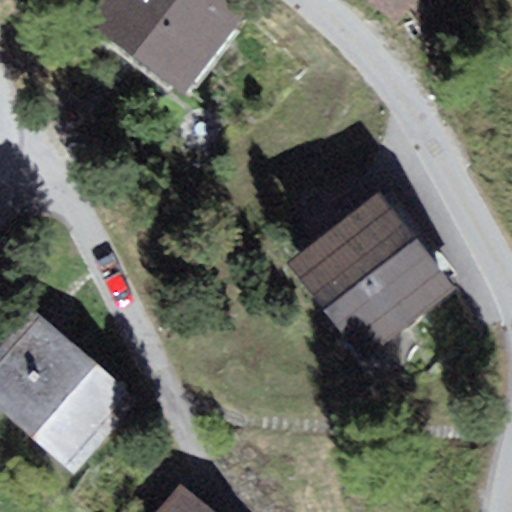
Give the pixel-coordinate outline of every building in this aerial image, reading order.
[(230,0),(100,0),(87,17),(185,91),(246,11),(230,0)] [(379,0),(402,17),(415,0),(379,0)] [(388,193),(292,269),(365,361),(461,286),(388,193)] [(136,401),(31,312),(0,348),(0,410),(74,473),(136,401)] [(210,511),(181,486),(158,511),(210,511)]
